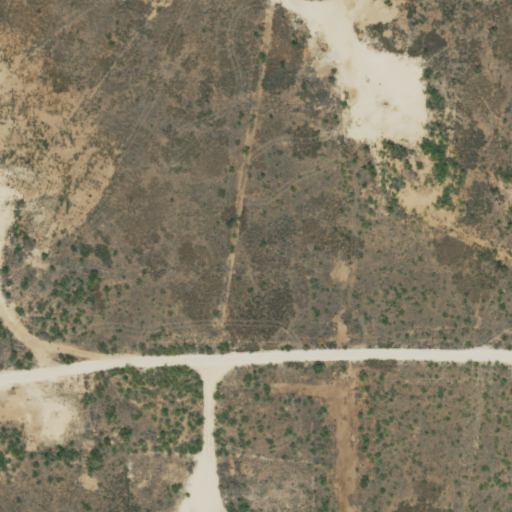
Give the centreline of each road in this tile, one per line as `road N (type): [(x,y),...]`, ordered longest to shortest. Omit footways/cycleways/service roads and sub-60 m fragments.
road 1 (track): [(511,332),(0,360)]
road 2 (track): [(225,342),(290,0)]
